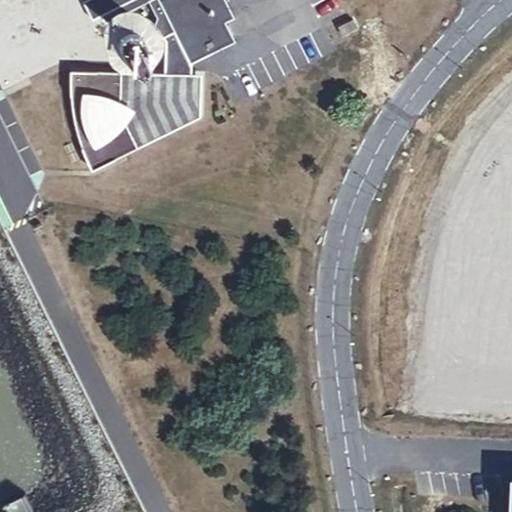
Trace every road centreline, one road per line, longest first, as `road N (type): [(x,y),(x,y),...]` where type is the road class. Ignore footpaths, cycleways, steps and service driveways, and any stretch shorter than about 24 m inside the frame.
road 1 (unclassified): [(502,0),(392,119),(349,204),(333,324),(359,511)]
road 2 (unclassified): [(168,511),(25,216)]
